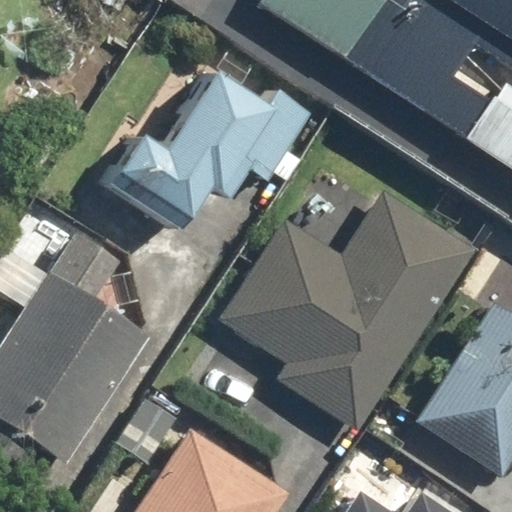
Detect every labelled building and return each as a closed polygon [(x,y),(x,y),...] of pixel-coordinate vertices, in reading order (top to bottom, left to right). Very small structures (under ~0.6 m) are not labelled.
[(511,0),(248,0),(511,169),(511,0)] [(127,134),(104,171),(179,219),(200,187),(217,197),(236,167),(255,179),(300,110),(260,85),(250,100),(200,68),(149,148),(127,134)] [(272,359),(263,374),(346,427),(461,249),(369,190),(328,255),(270,218),(206,317),(272,359)] [(0,295),(13,303),(0,323),(0,466),(10,473),(28,444),(56,462),(136,333),(83,301),(109,259),(60,229),(35,270),(10,255),(0,271),(0,295)] [(484,300),(405,423),(488,475),(511,436),(511,308),(500,310),(484,300)] [(272,405),(198,356),(171,398),(245,446),(272,405)] [(173,413),(141,393),(110,443),(143,463),(173,413)] [(174,427),(119,511),(262,511),(276,491),(174,427)] [(381,511),(348,489),(332,511),(381,511)]
